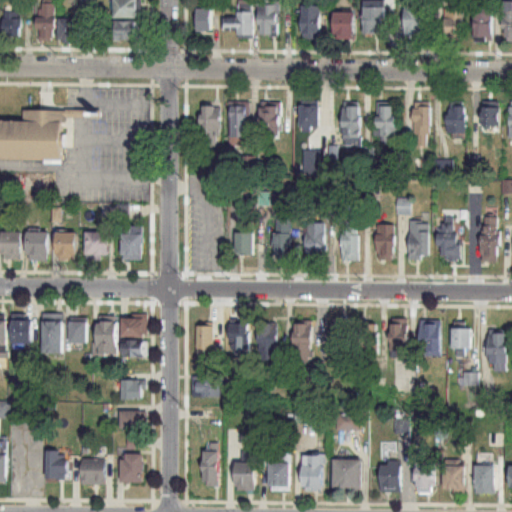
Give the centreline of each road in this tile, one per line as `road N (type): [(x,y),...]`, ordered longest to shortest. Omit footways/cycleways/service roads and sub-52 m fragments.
road 1 (residential): [(0,65),(511,71)]
road 2 (residential): [(0,287),(511,293)]
road 3 (residential): [(173,0),(174,511)]
